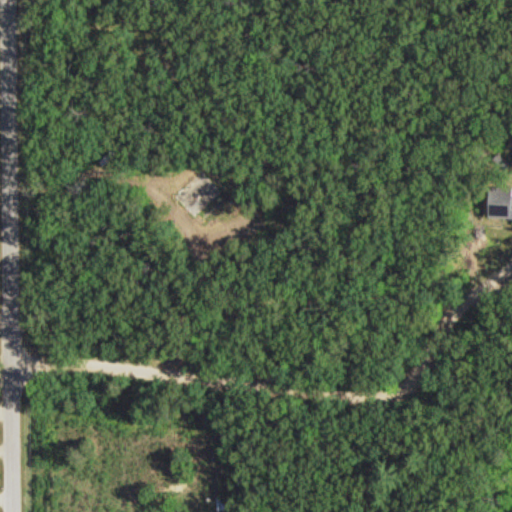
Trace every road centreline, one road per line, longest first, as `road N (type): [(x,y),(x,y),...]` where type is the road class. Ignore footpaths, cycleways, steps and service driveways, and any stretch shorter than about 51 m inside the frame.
road 1 (residential): [(13,355),(383,396),(413,385),(453,311),(511,267)]
road 2 (residential): [(13,355),(10,0)]
road 3 (residential): [(14,511),(13,355)]
